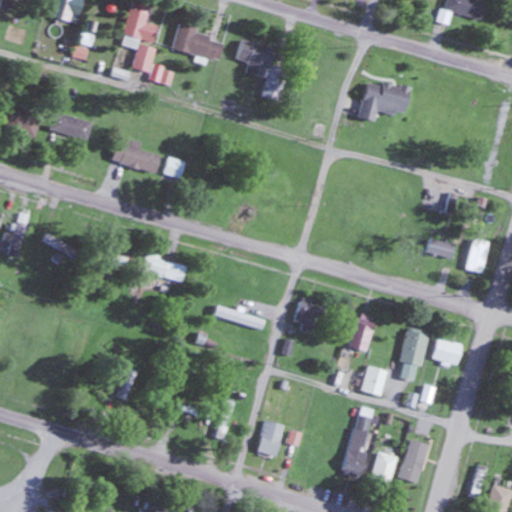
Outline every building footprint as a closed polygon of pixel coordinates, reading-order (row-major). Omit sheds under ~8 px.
[(81,0),(53,0),(50,18),(77,24),(81,0)] [(481,4),(466,0),(442,0),(438,12),(475,23),(481,4)] [(156,26),(145,25),(147,13),(126,10),(122,47),(136,49),(134,68),(151,70),(156,26)] [(177,27),(171,49),(219,62),(224,40),(177,27)] [(279,102),(287,70),(271,66),(275,48),(250,42),(244,73),(266,78),(262,98),(279,102)] [(363,92),(348,87),(340,112),(355,116),(363,92)] [(31,111),(12,105),(3,132),(33,141),(40,119),(30,116),(31,111)] [(48,132),(85,143),(91,123),(54,112),(48,132)] [(482,115),(471,112),(460,144),(472,148),(482,115)] [(511,118),(501,116),(496,138),(511,141),(511,118)] [(404,152),(414,155),(424,126),(414,122),(404,152)] [(156,175),(161,156),(139,151),(142,143),(124,139),(117,164),(156,175)] [(165,174),(181,177),(183,162),(167,159),(165,174)] [(454,194),(438,187),(432,201),(448,208),(454,194)] [(15,236),(3,235),(1,256),(21,257),(25,214),(17,213),(15,236)] [(72,255),(47,235),(40,244),(53,254),(50,259),(62,268),(72,255)] [(484,243),(467,239),(460,271),(477,275),(484,243)] [(422,254),(449,261),(452,246),(426,240),(422,254)] [(181,284),(186,266),(148,256),(143,274),(181,284)] [(300,325),(298,331),(310,334),(314,317),(322,319),(326,305),(299,298),(293,323),(300,325)] [(210,317),(261,333),(265,321),(214,305),(210,317)] [(346,346),(364,353),(376,320),(358,313),(346,346)] [(413,370),(423,339),(403,332),(392,363),(413,370)] [(457,346),(430,341),(426,362),(452,367),(457,346)] [(387,374),(369,367),(361,391),(379,398),(387,374)] [(233,404),(221,400),(210,437),(223,440),(233,404)] [(256,452),(277,458),(285,427),(264,421),(256,452)] [(312,465),(332,472),(339,451),(319,444),(312,465)] [(358,480),(369,459),(350,448),(338,470),(358,480)] [(388,487),(397,459),(378,453),(369,481),(388,487)] [(485,469),(476,467),(467,497),(477,500),(485,469)] [(80,505),(92,501),(81,472),(69,476),(80,505)] [(488,511),(510,511),(510,489),(488,489),(488,511)]
